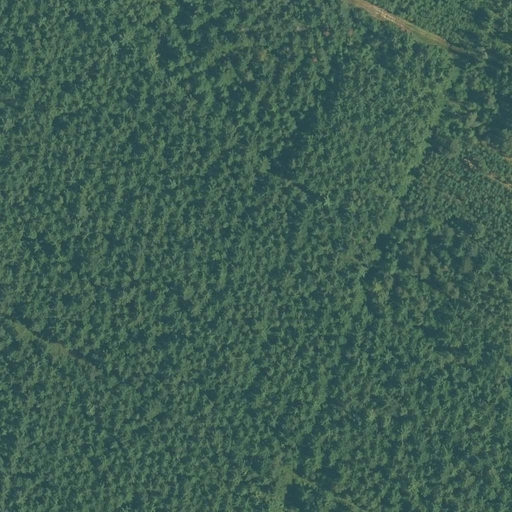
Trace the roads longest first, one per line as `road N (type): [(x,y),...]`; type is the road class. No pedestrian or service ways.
road 1 (track): [(488,0),(276,511)]
road 2 (track): [(0,315),(379,511)]
